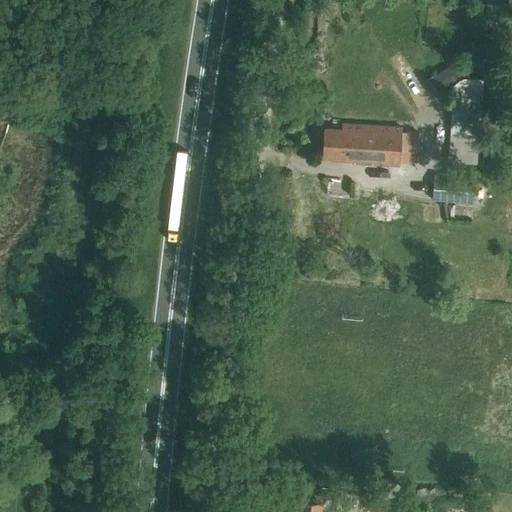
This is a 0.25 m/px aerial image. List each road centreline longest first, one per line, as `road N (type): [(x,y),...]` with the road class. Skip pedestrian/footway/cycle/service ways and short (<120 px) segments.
road 1 (trunk): [(150,511),(214,0)]
road 2 (unclassified): [(218,511),(276,0)]
